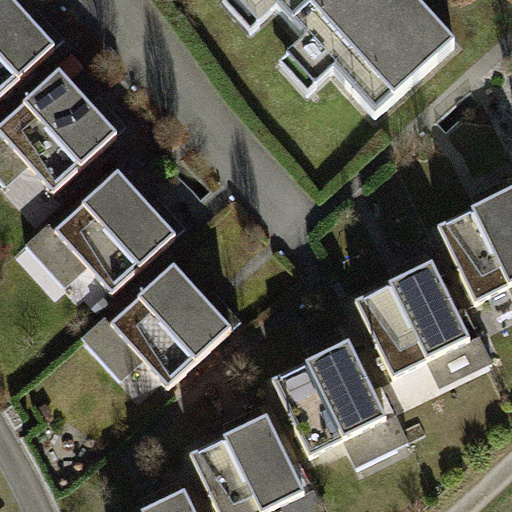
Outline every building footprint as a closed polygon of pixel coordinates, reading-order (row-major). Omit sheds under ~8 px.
[(69,60),(13,0),(6,0),(0,5),(0,113),(4,119),(69,60)] [(264,0),(386,134),(462,65),(402,0),(264,0)] [(134,146),(77,84),(11,145),(67,207),(134,146)] [(191,248),(134,186),(70,244),(127,307),(191,248)] [(511,203),(447,235),(483,311),(511,297),(511,203)] [(435,274),(365,308),(401,384),(434,368),(445,391),(494,368),(482,343),(471,348),(435,274)] [(245,341),(186,279),(124,338),(182,400),(245,341)] [(350,352),(279,386),(316,463),(348,447),(359,470),(408,446),(396,422),(386,427),(350,352)] [(270,429),(199,463),(222,511),(322,511),(317,499),(306,504),(270,429)] [(192,511),(188,503),(170,511),(192,511)]
